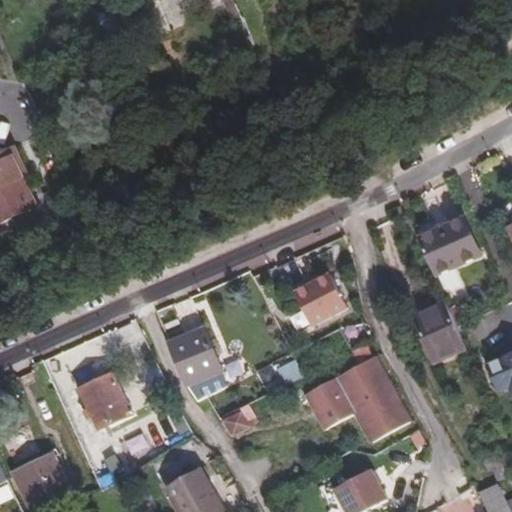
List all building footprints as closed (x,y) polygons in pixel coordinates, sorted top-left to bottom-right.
[(377,15),(367,0),(354,0),(366,21),(377,15)] [(8,150),(23,181),(28,179),(14,147),(8,150)] [(0,222),(35,206),(23,181),(8,150),(0,154),(0,222)] [(78,199),(70,184),(47,196),(55,210),(78,199)] [(433,274),(480,256),(466,219),(437,231),(432,219),(414,227),(433,274)] [(329,277),(294,296),(313,329),(347,310),(329,277)] [(465,346),(446,303),(414,316),(434,361),(465,346)] [(350,345),(363,338),(354,322),(342,329),(350,345)] [(209,327),(171,344),(188,387),(228,369),(209,327)] [(511,358),(488,369),(498,394),(508,389),(511,399),(511,358)] [(278,369),(286,386),(304,377),(296,360),(278,369)] [(411,427),(377,362),(307,399),(327,436),(358,420),(373,447),(411,427)] [(115,376),(82,392),(100,431),(134,414),(115,376)] [(243,418),(225,426),(233,442),(251,433),(243,418)] [(141,433),(124,442),(132,456),(148,447),(141,433)] [(55,457),(24,471),(39,503),(69,488),(55,457)] [(0,489),(10,485),(0,462),(0,489)] [(224,511),(202,472),(167,492),(178,511),(224,511)] [(377,477),(339,498),(347,511),(383,511),(393,507),(377,477)] [(511,511),(501,485),(481,492),(488,511),(511,511)]
